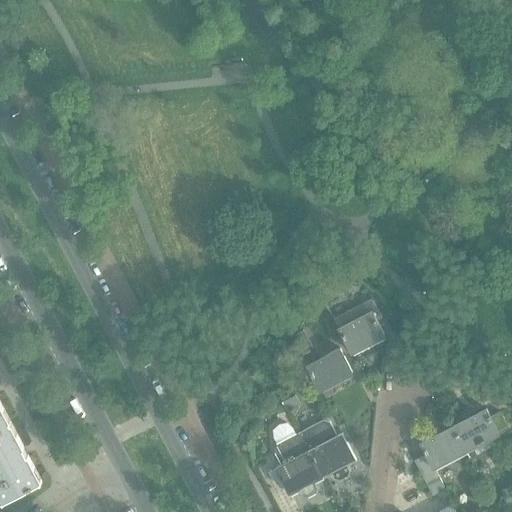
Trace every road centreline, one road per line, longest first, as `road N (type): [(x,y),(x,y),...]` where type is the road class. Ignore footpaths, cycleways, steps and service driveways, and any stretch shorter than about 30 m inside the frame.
road 1 (secondary): [(212,511),(0,112)]
road 2 (secondary): [(0,238),(118,467)]
